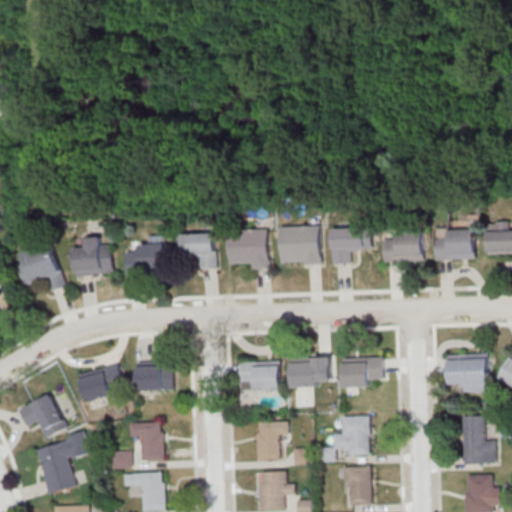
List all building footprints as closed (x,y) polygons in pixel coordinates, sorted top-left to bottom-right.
[(490,253),(511,253),(511,220),(490,221),(490,253)] [(323,225),(283,225),(283,264),(323,263),(323,225)] [(372,227),(335,227),(335,263),(357,263),(357,250),(372,250),(372,227)] [(479,227),(439,227),(439,258),(479,258),(479,227)] [(253,268),(274,267),(273,228),(231,229),(232,260),(253,259),(253,268)] [(220,267),(220,232),(181,233),(181,256),(200,256),(200,268),(220,267)] [(388,260),(427,260),(427,232),(399,232),(399,239),(388,239),(388,260)] [(168,271),(168,234),(150,234),(150,243),(142,243),(142,251),(129,251),(129,271),(168,271)] [(87,237),(88,247),(77,248),(80,276),(116,272),(114,243),(106,243),(105,236),(87,237)] [(28,285),(49,279),(52,290),(69,285),(56,242),(24,252),(27,262),(22,263),(28,285)] [(0,317),(8,315),(0,286),(0,317)] [(463,391),(493,391),(493,353),(451,353),(451,382),(463,382),(463,391)] [(334,378),(334,357),(295,357),(295,386),(326,386),(326,378),(334,378)] [(346,357),(346,386),(378,386),(378,376),(387,376),(386,357),(346,357)] [(511,359),(503,378),(511,382),(511,359)] [(243,390),(285,390),(285,360),(243,360),(243,390)] [(140,361),(140,390),(177,390),(177,361),(140,361)] [(122,363),(83,372),(90,401),(128,393),(122,363)] [(49,438),(71,428),(55,393),(22,408),(30,426),(42,421),(49,438)] [(346,415),(346,433),(337,433),(337,448),(331,448),(331,460),(339,460),(339,454),(375,453),(374,415),(346,415)] [(488,415),(466,415),(466,463),(499,463),(499,439),(488,439),(488,415)] [(260,420),(260,460),(283,460),(283,437),(293,437),(293,420),(260,420)] [(168,421),(134,421),(134,435),(145,435),(145,460),(168,460),(168,421)] [(51,494),(81,487),(74,459),(94,454),(89,433),(40,445),(51,494)] [(298,447),(298,463),(313,463),(313,447),(298,447)] [(135,450),(116,450),(116,466),(135,466),(135,450)] [(348,504),(375,504),(375,465),(348,465),(348,504)] [(287,470),(262,471),(262,510),(289,509),(289,496),(299,496),(299,480),(288,481),(287,470)] [(147,510),(169,510),(169,471),(128,472),(129,487),(147,487),(147,510)] [(496,473),(468,473),(468,511),(496,511),(496,503),(507,503),(507,484),(496,484),(496,473)]
